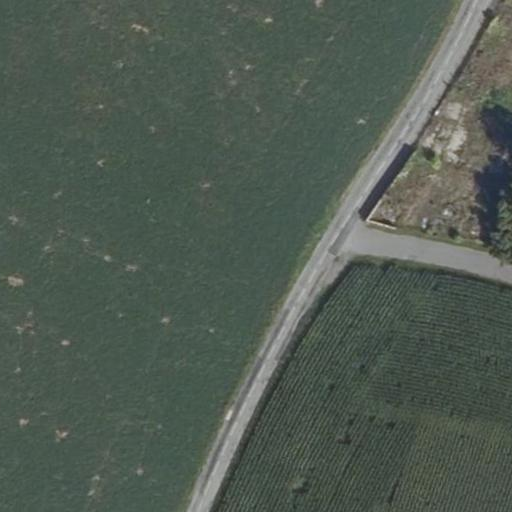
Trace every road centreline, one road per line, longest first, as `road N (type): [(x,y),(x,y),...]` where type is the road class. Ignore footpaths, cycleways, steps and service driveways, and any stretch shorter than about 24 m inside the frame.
road 1 (tertiary): [(343,223),(273,348),(198,511)]
road 2 (tertiary): [(476,0),(430,92),(343,223)]
road 3 (residential): [(343,223),(365,236),(511,273)]
